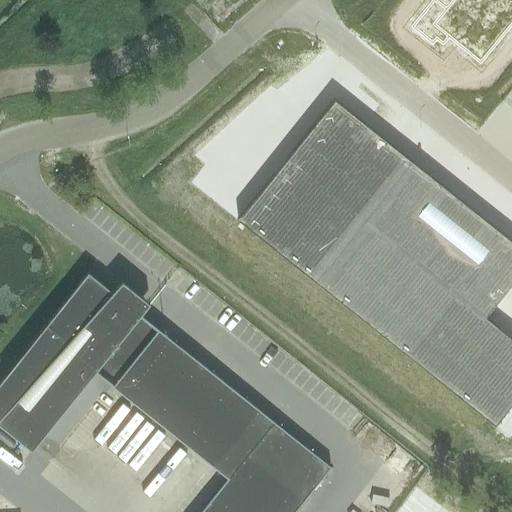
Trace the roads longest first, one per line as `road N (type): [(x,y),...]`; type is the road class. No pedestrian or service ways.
road 1 (tertiary): [(0,149),(91,133),(158,108),(288,5)]
road 2 (unclassified): [(288,5),(511,182)]
